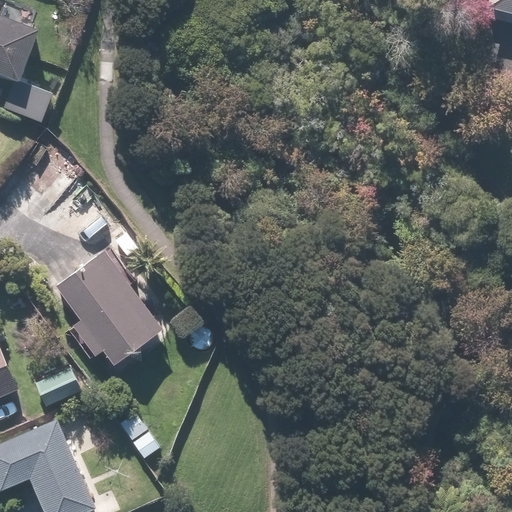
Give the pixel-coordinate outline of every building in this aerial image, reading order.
[(511,0),(487,0),(483,18),(511,24),(511,0)] [(0,78),(19,86),(40,34),(0,17),(0,78)] [(161,330),(102,254),(54,290),(78,322),(71,328),(93,356),(101,350),(114,366),(161,330)] [(0,397),(18,390),(0,351),(0,397)] [(81,392),(70,367),(38,381),(50,406),(81,392)] [(159,448),(134,413),(119,423),(144,459),(159,448)] [(38,511),(91,511),(95,511),(61,423),(0,445),(0,493),(27,483),(38,511)]
